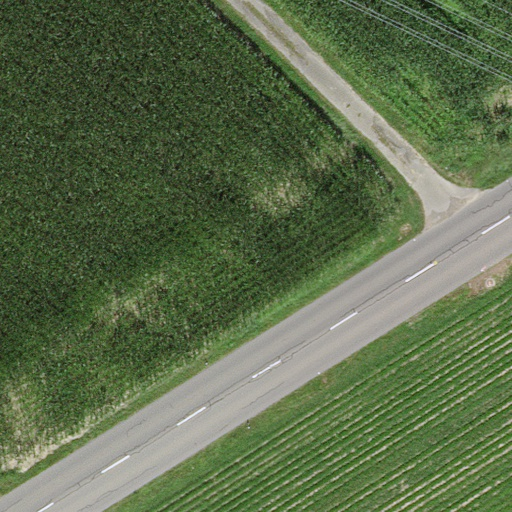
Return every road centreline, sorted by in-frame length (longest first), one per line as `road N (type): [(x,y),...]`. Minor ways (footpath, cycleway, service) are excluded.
road 1 (tertiary): [(511,219),(45,511)]
road 2 (track): [(479,239),(223,0)]
